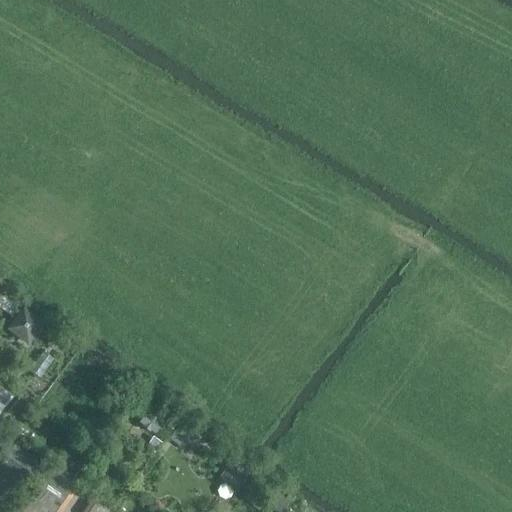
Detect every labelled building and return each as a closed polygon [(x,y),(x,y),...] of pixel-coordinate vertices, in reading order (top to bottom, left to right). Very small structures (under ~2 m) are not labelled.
[(0,309),(11,316),(17,306),(0,295),(0,309)] [(12,330),(28,343),(41,326),(24,313),(12,330)] [(63,337),(59,344),(65,349),(70,342),(63,337)] [(44,353),(30,371),(41,379),(54,361),(44,353)] [(0,403),(7,409),(15,398),(0,387),(0,403)] [(147,419),(145,418),(144,417),(142,421),(142,422),(148,426),(147,428),(153,432),(154,430),(159,433),(165,425),(161,422),(161,421),(155,417),(150,414),(147,419)] [(190,430),(184,426),(180,432),(177,430),(171,439),(180,445),(187,436),(186,436),(190,430)] [(0,472),(25,490),(44,465),(16,445),(0,465),(0,472)] [(238,492),(241,488),(251,474),(233,460),(220,477),(238,492)] [(260,476),(255,482),(267,491),(271,484),(260,476)] [(56,511),(65,499),(39,481),(17,511),(56,511)] [(289,497),(286,500),(276,493),(270,502),(282,511),(293,500),(289,497)]
